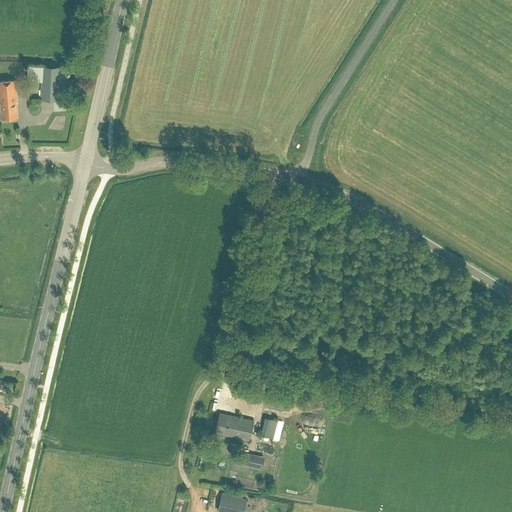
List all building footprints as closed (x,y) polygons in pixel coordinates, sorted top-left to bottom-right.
[(40,99),(58,100),(60,66),(42,66),(40,99)] [(17,117),(16,101),(17,101),(15,79),(0,80),(0,103),(0,104),(2,118),(17,117)] [(268,390),(265,405),(287,409),(290,394),(268,390)] [(249,440),(253,420),(219,412),(214,432),(249,440)] [(278,419),(264,416),(260,433),(274,437),(278,419)] [(230,442),(228,451),(234,453),(236,443),(230,442)] [(291,457),(299,466),(308,458),(299,448),(291,457)] [(263,455),(243,451),(240,464),(261,468),(263,455)] [(242,511),(246,498),(221,493),(218,509),(230,511),(242,511)]
